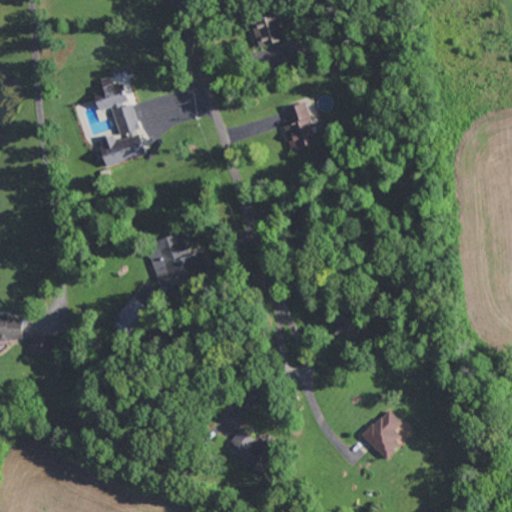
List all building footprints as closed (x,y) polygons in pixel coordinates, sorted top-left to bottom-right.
[(281,41),(272,15),(251,22),(260,48),(281,41)] [(143,156),(136,130),(137,130),(126,84),(111,88),(110,83),(101,85),(104,97),(95,100),(97,110),(112,106),(120,138),(115,140),(114,134),(98,138),(105,166),(143,156)] [(318,143),(305,101),(286,107),(291,124),(285,126),(292,151),(318,143)] [(205,266),(200,250),(188,254),(181,231),(153,241),(155,248),(148,250),(159,281),(205,266)] [(0,340),(21,340),(21,320),(7,320),(7,313),(0,313),(0,340)] [(31,352),(54,352),(53,336),(31,336),(31,352)] [(362,436),(386,457),(404,437),(396,430),(403,422),(388,408),(362,436)] [(246,466),(265,474),(276,446),(238,431),(232,447),(250,454),(246,466)]
